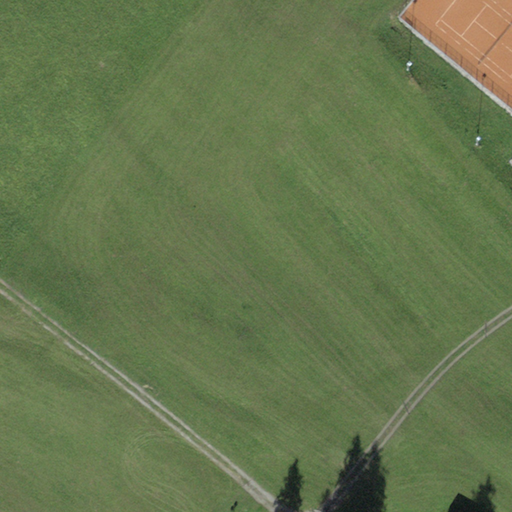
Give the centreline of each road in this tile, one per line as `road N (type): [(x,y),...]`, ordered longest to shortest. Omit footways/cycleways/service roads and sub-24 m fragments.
road 1 (track): [(279,511),(0,287)]
road 2 (track): [(511,311),(418,391),(323,511)]
